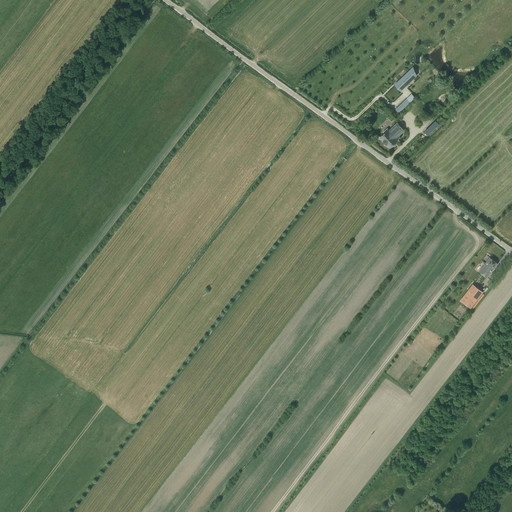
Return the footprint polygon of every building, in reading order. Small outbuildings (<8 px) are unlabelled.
[(411,70),(395,85),(400,90),(408,82),(410,83),(412,80),(411,79),(416,75),(411,70)] [(405,100),(396,109),(399,112),(408,103),(407,104),(405,101),(405,100)] [(424,131),(428,135),(439,124),(436,120),(424,131)] [(387,128),(383,132),(384,133),(380,137),(383,140),(383,141),(383,142),(384,142),(385,143),(386,143),(390,147),(397,140),(400,137),(398,136),(404,130),(397,123),(389,130),(387,128)] [(479,271),(487,277),(498,263),(490,257),(488,260),(486,259),(484,261),(486,262),(479,271)] [(470,308),(483,292),(473,284),(460,300),(470,308)]
